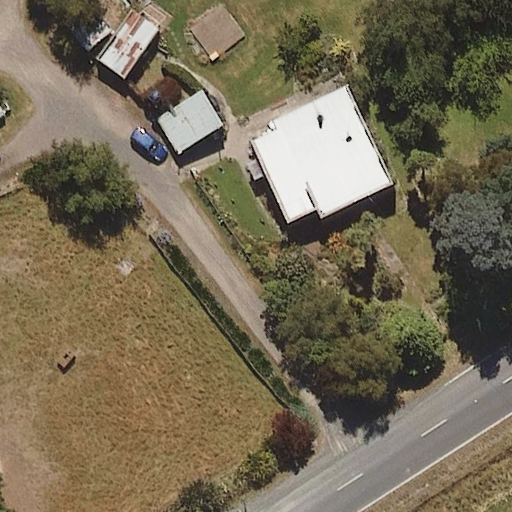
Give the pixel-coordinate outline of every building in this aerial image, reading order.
[(87,52),(111,33),(89,6),(65,24),(87,52)] [(213,60),(242,36),(219,6),(189,30),(213,60)] [(126,77),(160,30),(135,12),(101,59),(126,77)] [(297,233),(396,185),(348,87),(250,135),(297,233)] [(180,154),(224,125),(204,93),(159,121),(180,154)] [(0,123),(11,116),(0,100),(0,123)]
